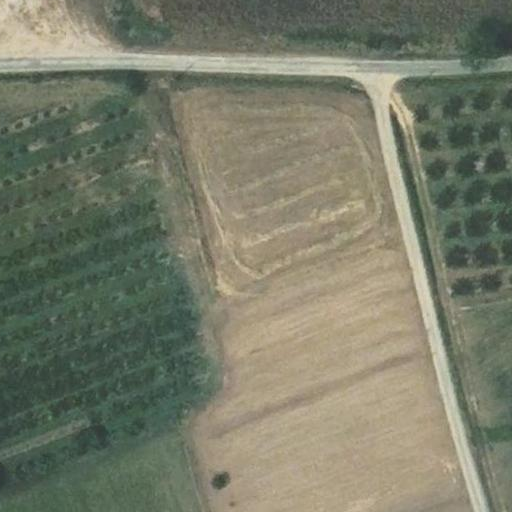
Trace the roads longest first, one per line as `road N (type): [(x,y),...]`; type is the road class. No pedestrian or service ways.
road 1 (unclassified): [(0,68),(125,64),(367,74),(511,63)]
road 2 (track): [(367,74),(423,324),(476,511)]
